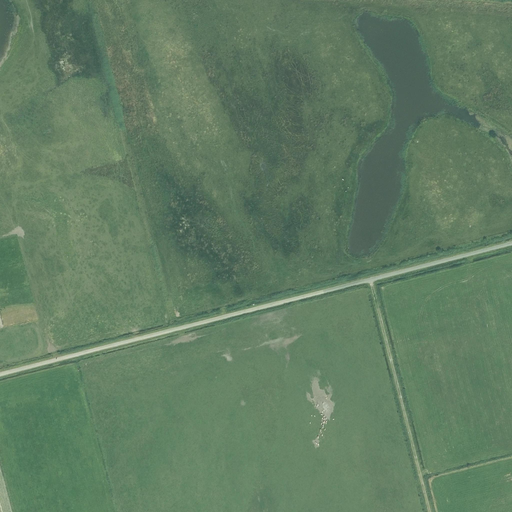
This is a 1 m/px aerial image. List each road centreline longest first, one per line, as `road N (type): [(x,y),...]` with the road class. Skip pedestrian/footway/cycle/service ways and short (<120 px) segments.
road 1 (unclassified): [(0,374),(511,243)]
road 2 (track): [(429,511),(371,280)]
